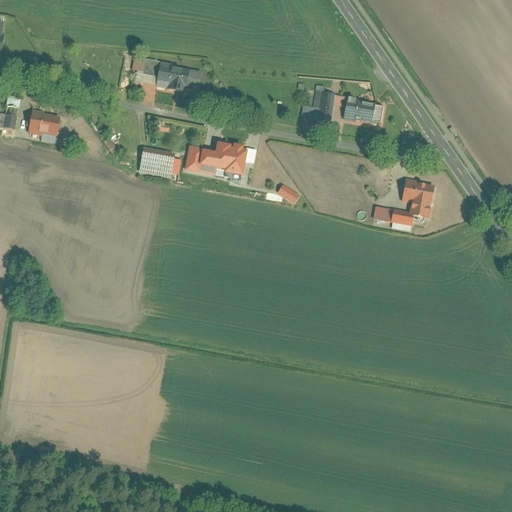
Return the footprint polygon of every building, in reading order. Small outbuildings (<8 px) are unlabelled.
[(198,72),(158,66),(154,86),(167,89),(166,94),(181,96),(182,89),(195,91),(198,72)] [(338,97),(320,94),(318,108),(307,106),(305,120),(333,125),(338,97)] [(377,106),(352,101),(349,120),(373,124),(377,106)] [(0,130),(11,133),(16,109),(6,107),(4,117),(0,116),(0,130)] [(57,118),(29,113),(25,133),(53,138),(57,118)] [(249,151),(223,146),(220,161),(218,169),(244,174),(249,151)] [(210,152),(196,150),(191,173),(216,178),(218,169),(220,161),(209,158),(210,152)] [(174,160),(160,157),(157,170),(171,173),(174,160)] [(433,186),(404,180),(400,201),(412,203),(408,219),(425,222),(433,186)] [(303,195),(293,190),(288,199),(298,204),(303,195)]
